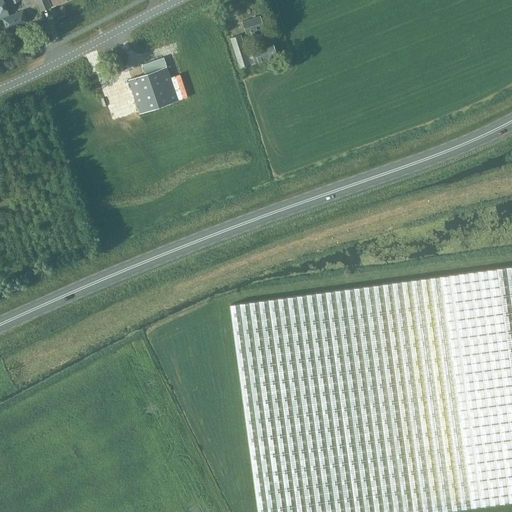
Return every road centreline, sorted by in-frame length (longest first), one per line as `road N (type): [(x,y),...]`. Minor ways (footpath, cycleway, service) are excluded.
road 1 (primary): [(511,121),(0,324)]
road 2 (unclassified): [(0,87),(173,0)]
